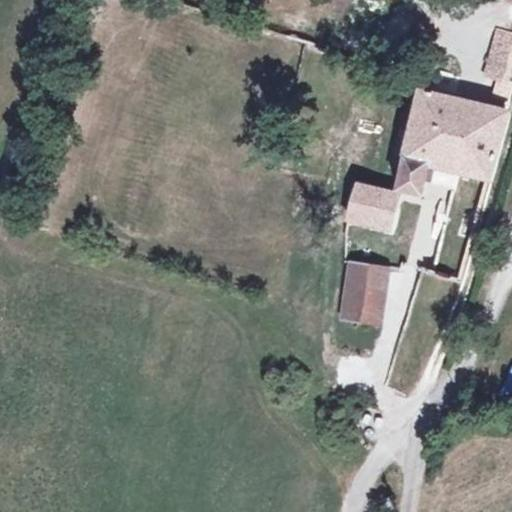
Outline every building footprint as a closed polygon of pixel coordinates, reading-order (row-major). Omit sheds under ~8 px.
[(511,31),(495,26),(483,73),(511,80),(511,77),(511,31)] [(511,114),(425,91),(399,191),(432,200),(441,166),(493,180),(511,114)] [(403,193),(355,181),(347,215),(395,227),(403,193)] [(403,272),(352,261),(340,319),(390,330),(403,272)] [(502,393),(511,396),(511,361),(511,362),(502,393)]
